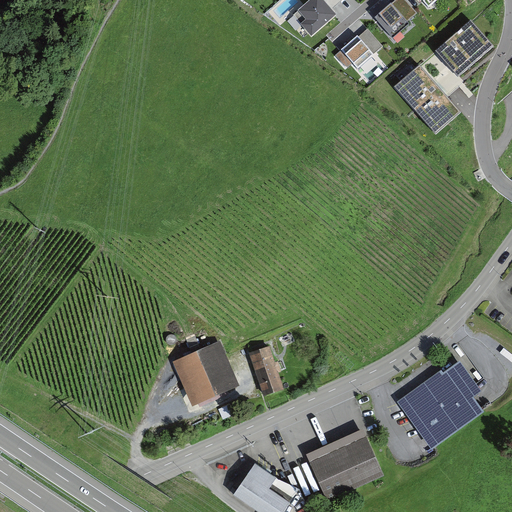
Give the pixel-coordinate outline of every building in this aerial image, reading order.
[(311,38),(337,16),(322,0),(311,0),(298,12),(306,22),(301,26),(311,38)] [(404,0),(397,0),(374,19),(389,37),(417,14),(404,0)] [(471,22),(435,53),(458,79),(494,48),(471,22)] [(367,30),(334,57),(345,71),(351,65),(356,71),(383,49),(378,43),(367,30)] [(420,66),(394,88),(435,136),(461,115),(420,66)] [(176,363),(195,406),(241,385),(222,342),(176,363)] [(275,369),(268,348),(250,354),(264,396),(282,390),(275,369)] [(463,359),(401,402),(434,449),(488,412),(478,397),(486,392),(463,359)] [(368,429),(311,454),(332,501),(389,475),(368,429)] [(256,465),(235,496),(259,511),(286,511),(292,503),(272,490),(279,480),(256,465)]
